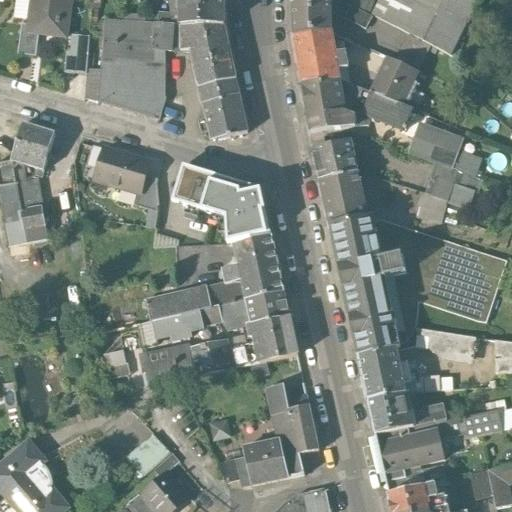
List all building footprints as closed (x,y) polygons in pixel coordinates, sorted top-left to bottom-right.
[(72,0),(29,0),(29,1),(26,26),(22,26),(18,55),(35,57),(38,34),(68,38),(72,0)] [(176,0),(177,15),(158,14),(158,23),(157,30),(178,30),(224,32),(222,0),(176,0)] [(344,20),(367,32),(373,21),(407,38),(395,63),(417,73),(429,49),(451,59),(480,0),(344,0),(343,5),(351,8),(344,20)] [(332,5),(289,4),(293,43),(332,36),(332,5)] [(158,23),(105,20),(102,62),(155,68),(156,53),(157,30),(158,23)] [(157,30),(156,53),(177,54),(178,30),(157,30)] [(224,32),(178,30),(177,54),(191,54),(199,89),(236,80),(224,32)] [(332,36),(293,43),(302,90),(341,83),(349,86),(345,63),(346,63),(345,55),(335,57),(332,36)] [(395,63),(388,60),(372,94),(401,106),(417,73),(395,63)] [(155,68),(102,62),(99,101),(161,116),(165,101),(164,68),(155,68)] [(236,80),(199,89),(211,142),(248,133),(236,80)] [(349,86),(341,83),(302,90),(311,138),(368,127),(371,120),(403,133),(404,131),(406,132),(407,130),(405,129),(412,111),(401,107),(401,106),(372,94),(371,95),(349,86)] [(418,121),(409,155),(434,161),(419,218),(442,224),(448,203),(470,209),(484,157),(461,151),(465,134),(418,121)] [(56,136),(24,127),(12,163),(0,166),(0,185),(12,250),(49,244),(39,178),(42,180),(56,136)] [(343,144),(314,150),(316,165),(320,182),(357,175),(354,162),(351,158),(346,159),(343,144)] [(106,151),(95,148),(90,167),(101,170),(106,151)] [(152,164),(106,151),(101,170),(97,182),(140,196),(142,196),(147,179),(152,164)] [(212,205),(219,182),(184,172),(177,195),(212,205)] [(357,175),(320,182),(330,227),(366,219),(357,175)] [(160,182),(147,179),(142,196),(140,196),(137,208),(159,215),(160,207),(160,182)] [(240,189),(219,182),(212,205),(211,206),(222,209),(231,249),(233,248),(271,239),(260,192),(241,196),(240,189)] [(372,224),(371,218),(366,219),(330,227),(359,360),(395,352),(395,350),(400,349),(399,347),(384,279),(405,275),(401,256),(380,261),(372,224)] [(381,221),(372,224),(380,261),(401,256),(405,275),(384,279),(399,347),(404,345),(410,340),(414,334),(416,325),(417,303),(477,324),(486,325),(506,263),(381,221)] [(271,239),(233,248),(238,272),(222,275),(225,287),(208,291),(212,309),(217,308),(246,302),(284,293),(271,239)] [(208,291),(146,305),(150,326),(213,312),(212,309),(208,291)] [(284,293),(246,302),(217,308),(221,324),(224,333),(249,328),(289,319),(284,293)] [(49,295),(26,295),(27,319),(50,318),(49,295)] [(221,324),(217,308),(212,309),(213,312),(150,326),(135,330),(140,353),(159,348),(158,344),(171,341),(172,345),(193,340),(192,334),(203,332),(203,329),(221,324)] [(289,319),(249,328),(252,340),(256,339),(257,348),(228,354),(232,372),(298,357),(289,319)] [(232,372),(228,354),(226,344),(199,350),(204,378),(232,372)] [(511,347),(495,345),(496,378),(511,377),(511,347)] [(189,348),(138,359),(145,392),(196,381),(189,348)] [(124,352),(104,357),(110,383),(130,378),(124,352)] [(395,352),(359,360),(368,403),(405,396),(403,386),(419,382),(415,364),(399,367),(395,352)] [(409,396),(450,393),(450,384),(438,386),(439,380),(419,382),(403,386),(405,396),(409,396)] [(285,388),(267,392),(273,417),(309,409),(307,398),(288,403),(285,388)] [(405,396),(368,403),(377,442),(437,428),(447,426),(444,409),(419,414),(419,416),(413,417),(409,396),(405,396)] [(309,409),(273,417),(278,443),(282,461),(300,457),(319,453),(309,409)] [(511,412),(447,426),(437,428),(441,449),(511,433),(511,412)] [(211,427),(214,444),(231,441),(228,424),(211,427)] [(437,428),(377,442),(386,485),(406,480),(404,471),(444,462),(441,449),(437,428)] [(170,457),(153,437),(127,459),(144,479),(170,457)] [(31,443),(0,468),(0,495),(13,511),(72,511),(55,490),(49,495),(35,477),(50,465),(31,443)] [(278,443),(244,451),(246,460),(252,489),(304,478),(300,457),(282,461),(278,443)] [(246,460),(226,465),(230,484),(239,482),(241,491),(252,489),(246,460)] [(511,468),(487,474),(495,511),(503,511),(511,510),(511,501),(509,490),(511,489),(511,468)] [(178,511),(191,501),(168,474),(129,508),(132,511),(178,511)] [(388,495),(391,511),(429,511),(424,488),(388,495)] [(332,511),(327,489),(298,497),(283,505),(276,511),(332,511)]
